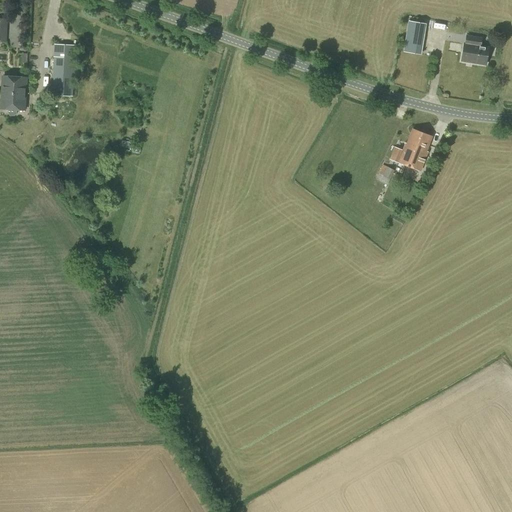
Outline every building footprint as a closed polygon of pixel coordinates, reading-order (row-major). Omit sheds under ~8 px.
[(421,54),(426,24),(408,21),(403,51),(421,54)] [(481,47),(482,38),(466,35),(465,44),(464,44),(461,61),(485,65),(488,48),(481,47)] [(73,96),(75,46),(54,44),(51,95),(58,95),(57,100),(68,100),(68,96),(73,96)] [(2,92),(25,94),(26,77),(3,76),(2,92)] [(24,110),(25,94),(2,92),(1,109),(8,109),(8,113),(10,116),(14,116),(16,114),(17,110),(24,110)] [(426,151),(432,137),(412,129),(406,144),(405,143),(402,150),(395,147),(390,159),(420,171),(428,152),(426,151)] [(140,152),(141,145),(133,144),(132,151),(140,152)] [(387,184),(394,170),(383,165),(376,179),(387,184)] [(403,216),(406,210),(401,207),(398,213),(403,216)]
